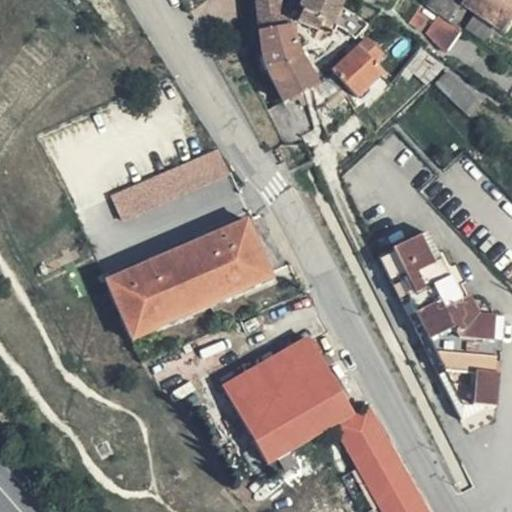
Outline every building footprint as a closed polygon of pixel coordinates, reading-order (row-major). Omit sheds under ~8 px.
[(284,101),(315,84),(312,77),(297,50),(289,25),(285,26),(278,0),(257,0),(261,30),(264,63),(284,101)] [(302,7),(298,0),(294,0),(288,2),(291,12),(302,7)] [(331,28),(339,8),(321,0),(309,0),(308,2),(302,15),(320,24),(331,28)] [(466,0),(423,0),(423,2),(440,15),(451,22),(464,8),(498,37),(504,30),(466,0)] [(511,0),(466,0),(504,30),(511,19),(511,0)] [(417,11),(409,22),(418,29),(426,19),(417,11)] [(315,33),(320,24),(302,15),(298,24),(315,33)] [(451,22),(440,15),(428,34),(442,52),(445,52),(461,29),(451,22)] [(351,39),(365,27),(353,16),(345,32),(351,39)] [(405,37),(420,50),(425,44),(408,32),(405,37)] [(363,46),(359,50),(372,64),(380,55),(368,41),(363,46)] [(359,50),(331,74),(354,98),(380,75),(372,64),(359,50)] [(444,72),(434,85),(437,88),(448,75),(444,72)] [(437,88),(464,115),(480,96),(448,75),(437,88)] [(464,115),(468,118),(484,99),(480,96),(464,115)] [(218,151),(112,197),(122,220),(227,174),(218,151)] [(270,274),(247,222),(108,283),(130,335),(270,274)] [(454,290),(460,287),(465,284),(456,266),(450,268),(443,253),(436,256),(426,235),(377,260),(461,425),(469,420),(467,415),(478,410),(493,412),(501,321),(477,319),(467,300),(460,303),(454,290)] [(467,300),(460,287),(454,290),(460,303),(467,300)] [(311,342),(225,391),(239,417),(235,419),(243,433),(247,431),(266,466),(278,459),(282,468),(295,462),(290,452),(336,426),(384,511),(422,511),(364,409),(352,416),(311,342)]
